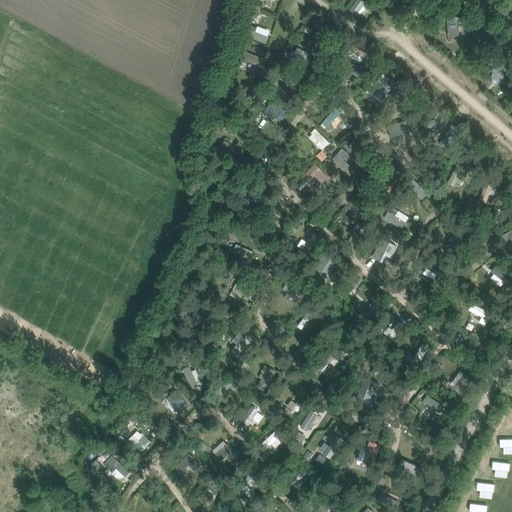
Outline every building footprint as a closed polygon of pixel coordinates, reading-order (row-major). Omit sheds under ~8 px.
[(461,17),(447,18),(448,37),(459,36),(459,23),(468,27),(471,22),(463,18),(461,21),(461,17)] [(258,43),(260,26),(247,24),(244,40),(258,43)] [(252,73),(260,63),(245,51),(238,59),(247,66),(246,68),(252,73)] [(492,65),(492,78),(503,79),(504,69),(507,69),(510,69),(511,64),(508,64),(499,63),(499,65),(492,65)] [(367,95),(373,100),(380,92),(374,87),(367,95)] [(367,102),(363,107),(369,111),(373,105),(367,102)] [(331,109),(325,112),(327,118),(334,115),(331,109)] [(397,118),(388,127),(402,140),(410,132),(397,118)] [(295,125),(302,130),(306,124),(299,119),(295,125)] [(307,156),(312,163),(319,158),(314,151),(307,156)] [(326,179),(324,176),(319,179),(310,165),(294,176),(301,185),(305,182),(310,189),(326,179)] [(447,188),(456,168),(449,165),(440,184),(447,188)] [(334,172),(330,176),(335,181),(339,177),(334,172)] [(430,172),(425,177),(429,182),(435,176),(430,172)] [(383,188),(377,197),(384,201),(389,192),(396,182),(390,179),(383,188)] [(483,198),(487,184),(478,181),(473,195),(483,198)] [(511,227),(493,234),(498,248),(511,243),(511,227)] [(322,276),(332,259),(321,253),(311,269),(322,276)] [(373,253),(369,259),(374,262),(378,255),(373,253)] [(417,268),(414,275),(426,281),(430,274),(417,268)] [(487,268),(482,282),(503,289),(508,275),(487,268)] [(357,276),(351,285),(357,288),(362,280),(357,276)] [(232,278),(222,294),(230,299),(232,295),(239,300),(248,287),(232,278)] [(282,302),(280,304),(284,310),(293,304),(281,287),(275,291),(282,302)] [(305,287),(302,292),(308,296),(312,291),(305,287)] [(361,304),(368,310),(376,301),(369,295),(361,304)] [(464,303),(460,312),(481,322),(485,314),(464,303)] [(189,304),(189,316),(197,317),(198,304),(189,304)] [(306,322),(304,312),(296,313),(298,323),(306,322)] [(392,324),(384,330),(388,335),(396,329),(392,324)] [(305,367),(312,377),(330,364),(323,354),(305,367)] [(185,386),(192,381),(182,365),(175,370),(185,386)] [(261,383),(263,369),(254,368),(252,382),(261,383)] [(292,379),(280,378),(280,387),(291,388),(292,379)] [(294,425),(299,429),(304,423),(308,426),(313,419),(304,412),(294,425)] [(362,433),(365,444),(370,442),(367,431),(362,433)] [(129,444),(133,436),(126,432),(122,441),(129,444)] [(276,442),(267,433),(250,448),(255,453),(263,445),(268,450),(276,442)] [(398,442),(401,450),(412,447),(409,438),(398,442)] [(313,451),(326,457),(332,441),(325,439),(322,446),(316,443),(313,451)] [(360,442),(358,451),(351,450),(348,465),(366,468),(370,444),(360,442)] [(214,445),(206,462),(219,468),(227,452),(214,445)] [(307,449),(302,456),(307,460),(312,453),(307,449)] [(511,461),(493,451),(489,458),(509,469),(511,462),(511,461)] [(182,476),(192,465),(180,454),(169,465),(182,476)] [(92,466),(88,470),(93,474),(97,471),(92,466)] [(489,472),(485,479),(504,489),(508,482),(489,472)] [(474,487),(470,494),(490,504),(494,497),(474,487)] [(463,492),(460,498),(473,504),(476,497),(463,492)] [(229,500),(224,504),(228,509),(233,505),(229,500)]
